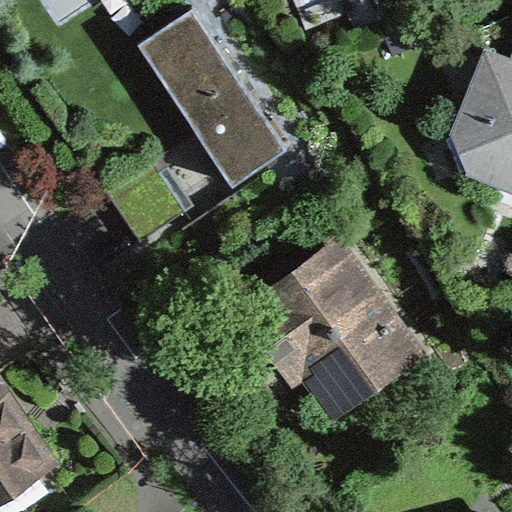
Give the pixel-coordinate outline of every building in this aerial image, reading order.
[(138,40),(232,182),(287,146),(192,4),(138,40)] [(511,13),(478,28),(490,55),(459,130),(473,164),(511,179),(511,13)] [(194,203),(160,152),(106,188),(107,190),(140,239),(194,203)] [(341,256),(321,270),(315,262),(247,312),(279,356),(295,345),(339,405),(412,352),(341,256)] [(0,497),(49,464),(0,392),(0,497)]
